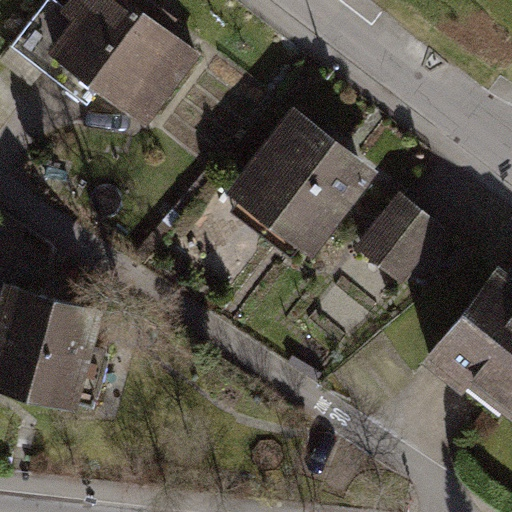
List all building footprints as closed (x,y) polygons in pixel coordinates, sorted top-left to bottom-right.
[(100,94),(147,126),(206,62),(170,36),(179,22),(149,0),(75,0),(66,11),(52,0),(50,0),(13,50),(89,108),(100,94)] [(295,108),(225,194),(316,261),(379,176),(295,108)] [(443,229),(396,195),(359,246),(406,280),(443,229)] [(22,234),(0,223),(0,253),(12,259),(22,234)] [(511,279),(501,271),(425,367),(466,401),(475,390),(511,420),(511,279)] [(0,276),(0,383),(69,400),(94,299),(0,276)]
